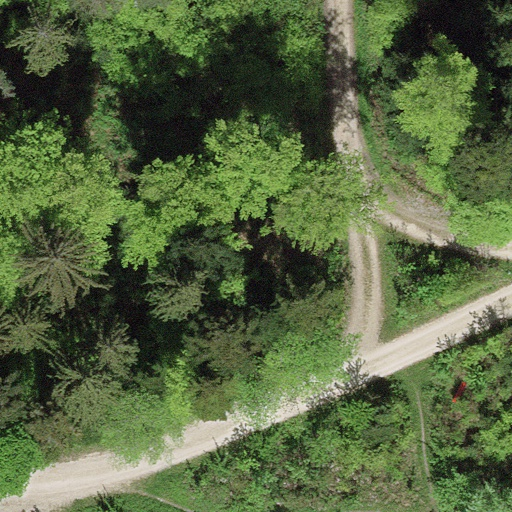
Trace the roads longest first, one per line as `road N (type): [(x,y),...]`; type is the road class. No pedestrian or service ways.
road 1 (track): [(0,468),(87,479),(511,298)]
road 2 (track): [(511,245),(426,225),(353,179),(375,358),(419,399),(436,511)]
road 3 (track): [(20,511),(87,479),(166,509),(197,511)]
road 4 (track): [(353,179),(331,0)]
